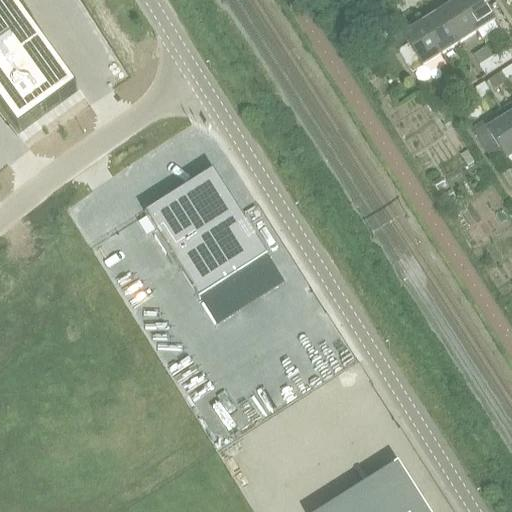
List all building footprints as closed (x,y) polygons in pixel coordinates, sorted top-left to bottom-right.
[(77,85),(16,0),(0,0),(0,98),(20,126),(77,85)] [(462,0),(458,3),(477,32),(496,20),(482,0),(462,0)] [(440,14),(459,43),(477,32),(458,3),(440,14)] [(422,26),(441,55),(459,43),(440,14),(422,26)] [(441,55),(422,26),(404,37),(408,45),(397,52),(411,74),(441,55)] [(511,55),(508,49),(494,58),(500,67),(511,59),(511,55)] [(500,67),(494,58),(480,66),(487,76),(500,67)] [(511,66),(502,73),(508,82),(511,79),(511,66)] [(472,72),(458,81),(464,90),(478,81),(472,72)] [(495,91),(508,82),(502,73),(489,81),(495,91)] [(451,98),(464,90),(458,81),(445,89),(451,98)] [(491,94),(485,84),(471,93),(477,102),(491,94)] [(488,131),(485,127),(474,134),(489,158),(500,152),(506,161),(511,157),(511,129),(506,119),(488,131)] [(215,170),(145,214),(199,299),(268,256),(215,170)] [(429,511),(410,481),(406,483),(395,467),(323,511),(429,511)]
